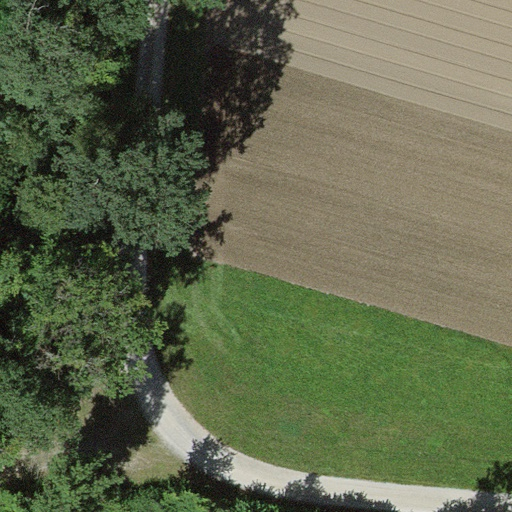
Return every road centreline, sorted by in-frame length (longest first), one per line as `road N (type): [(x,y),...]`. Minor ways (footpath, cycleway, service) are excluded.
road 1 (track): [(224,477),(157,430),(130,371),(153,0)]
road 2 (track): [(511,510),(224,477)]
road 3 (track): [(224,477),(0,456)]
